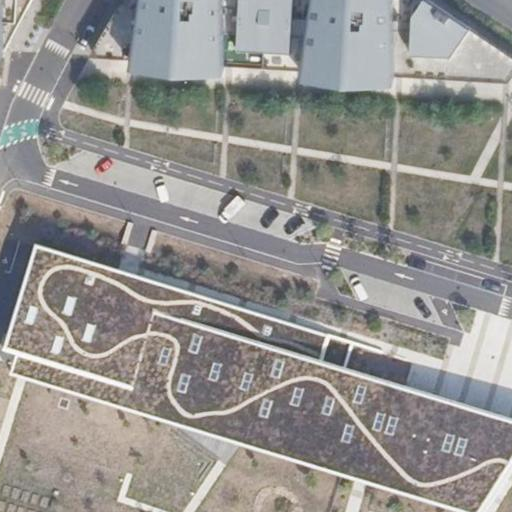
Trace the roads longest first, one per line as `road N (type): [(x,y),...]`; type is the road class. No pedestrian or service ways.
road 1 (residential): [(511,309),(331,254),(300,254),(11,162)]
road 2 (residential): [(83,0),(11,162)]
